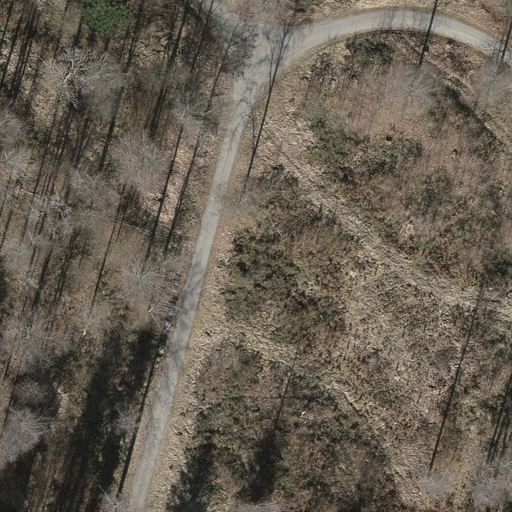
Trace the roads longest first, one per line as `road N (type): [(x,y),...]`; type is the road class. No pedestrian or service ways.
road 1 (track): [(261,48),(132,511)]
road 2 (track): [(213,0),(261,48),(384,12),(491,33),(511,48)]
